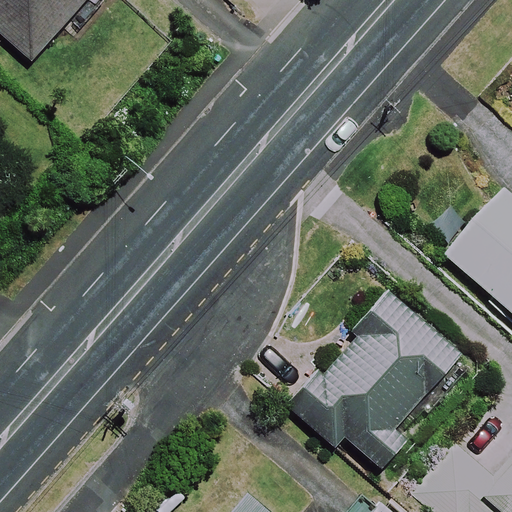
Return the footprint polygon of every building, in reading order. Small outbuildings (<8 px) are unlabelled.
[(0,0),(0,35),(29,63),(87,0),(0,0)] [(511,202),(499,191),(442,258),(511,317),(511,202)] [(454,361),(387,302),(291,411),(334,448),(341,440),(377,472),(402,443),(390,433),(454,361)] [(511,511),(511,460),(504,470),(481,450),(429,511),(511,511)] [(261,511),(245,498),(233,511),(387,511),(379,505),(372,511),(261,511)]
